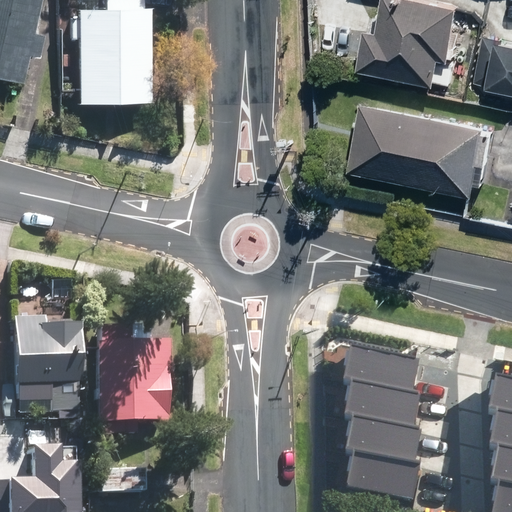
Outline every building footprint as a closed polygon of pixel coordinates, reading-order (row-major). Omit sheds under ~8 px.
[(0,0),(0,83),(12,86),(18,57),(29,60),(33,38),(22,36),(29,0),(0,0)] [(76,0),(77,12),(68,12),(72,107),(143,104),(138,0),(76,0)] [(459,8),(418,0),(381,0),(375,33),(364,31),(355,72),(432,87),(438,60),(448,62),(459,8)] [(503,39),(485,36),(475,82),(488,85),(488,87),(511,91),(511,45),(502,43),(503,39)] [(491,130),(360,103),(346,172),(471,197),(473,187),(479,188),(491,130)] [(511,198),(499,198),(498,221),(511,220),(511,198)] [(40,321),(6,320),(5,362),(8,387),(13,387),(14,417),(73,415),(71,327),(71,324),(40,324),(40,321)] [(92,348),(88,348),(91,426),(96,426),(96,438),(119,437),(119,425),(161,424),(158,345),(143,346),(142,329),(91,330),(92,348)] [(437,472),(438,472),(485,482),(511,487),(511,400),(461,390),(458,406),(445,403),(432,471),(437,472)] [(41,443),(0,444),(0,507),(44,506),(41,443)] [(138,472),(86,472),(87,496),(138,495),(138,472)] [(478,511),(484,484),(436,474),(429,509),(428,511),(478,511)]
